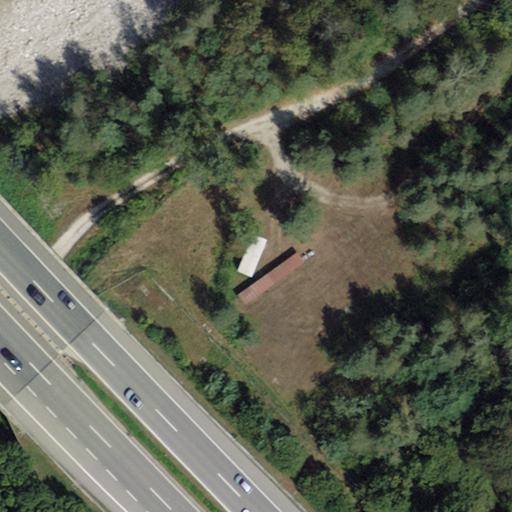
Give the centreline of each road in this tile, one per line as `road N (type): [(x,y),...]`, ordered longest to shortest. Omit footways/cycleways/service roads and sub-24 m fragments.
road 1 (track): [(0,301),(101,209),(383,72),(492,0)]
road 2 (motorway): [(256,511),(0,246)]
road 3 (motorway): [(0,335),(173,511)]
